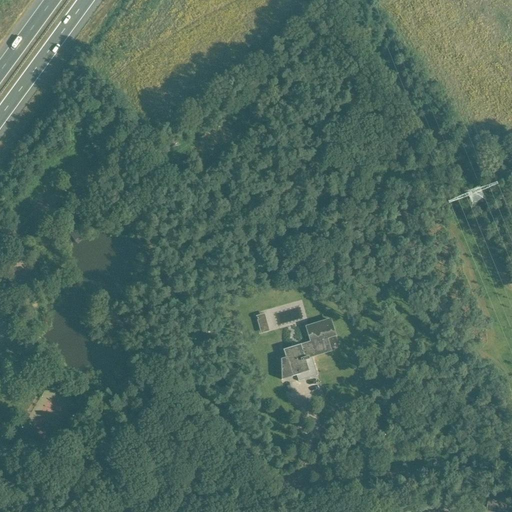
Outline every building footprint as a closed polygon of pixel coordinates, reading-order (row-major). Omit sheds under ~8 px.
[(172,135),(163,142),(170,151),(179,144),(172,135)] [(10,267),(7,291),(26,293),(28,278),(33,279),(34,270),(33,270),(34,259),(12,257),(11,259),(11,268),(10,267)] [(264,313),(255,315),(260,333),(269,331),(264,313)] [(286,357),(281,359),(281,380),(282,380),(282,375),(291,372),(292,376),(296,374),(298,381),(318,375),(312,356),(330,350),(326,338),(334,335),(329,320),(307,327),(312,342),(300,345),(300,344),(284,349),(286,357)] [(511,511),(511,502),(488,498),(484,511),(511,511)]
